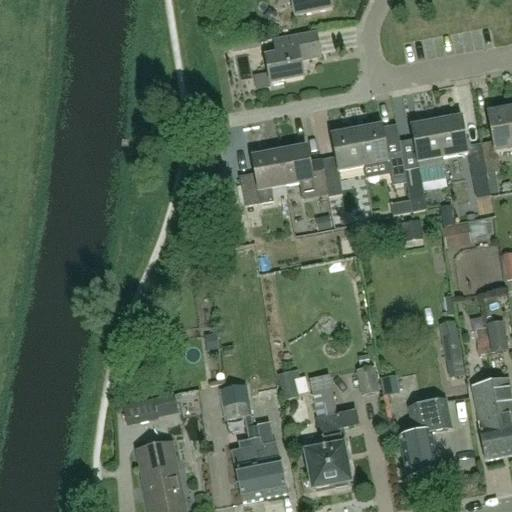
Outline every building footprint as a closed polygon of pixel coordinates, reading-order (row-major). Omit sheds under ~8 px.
[(278,0),(280,8),(292,5),(295,20),(333,12),(330,0),(278,0)] [(265,60),(271,87),(271,88),(304,81),(301,64),(321,60),(316,34),(274,42),(277,58),(265,60)] [(497,156),(511,152),(511,110),(488,115),(494,145),(481,147),(486,177),(500,174),(497,156)] [(469,157),(473,179),(486,177),(481,147),(468,150),(463,120),(436,125),(442,162),(444,161),(469,157)] [(445,169),(444,161),(442,162),(436,125),(411,130),(418,167),(427,166),(428,172),(445,169)] [(356,134),(363,171),(389,166),(394,188),(407,186),(405,175),(402,156),(388,159),(383,129),(356,134)] [(323,171),(327,195),(328,201),(343,198),(338,175),(363,171),(356,134),(331,138),(337,169),(323,171)] [(280,156),(286,190),(301,187),(303,200),(327,195),(323,171),(322,166),(311,168),(307,151),(280,156)] [(286,190),(280,156),(252,161),(255,178),(239,181),(245,211),(274,205),(272,193),(286,190)] [(405,175),(407,186),(413,216),(426,213),(419,172),(405,175)] [(491,200),(487,177),(473,179),(477,202),(491,200)] [(467,227),(442,231),(446,249),(470,244),(467,227)] [(457,324),(442,327),(447,364),(464,361),(460,337),(459,337),(457,324)] [(492,356),(508,353),(505,333),(497,334),(496,326),(488,328),(492,356)] [(488,330),(476,332),(481,357),(492,355),(488,330)] [(378,394),(374,370),(357,374),(362,398),(378,394)] [(499,445),(504,444),(508,460),(511,459),(511,393),(510,382),(490,386),(496,416),(493,416),(499,445)] [(487,464),(508,460),(504,444),(499,445),(493,416),(496,416),(490,386),(473,390),(480,424),(479,425),(481,433),(480,433),(487,464)] [(223,409),(248,404),(246,389),(220,394),(223,409)] [(331,390),(313,394),(318,422),(316,422),(323,452),(306,455),(314,491),(350,484),(340,432),(359,428),(356,414),(336,418),(331,390)] [(158,420),(178,415),(174,396),(153,400),(158,420)] [(417,438),(400,441),(408,480),(440,474),(432,435),(451,431),(446,403),(412,410),(417,438)] [(223,409),(226,423),(246,419),(251,444),(239,446),(241,453),(232,455),(236,472),(237,472),(244,507),(263,503),(258,461),(262,461),(257,441),(256,441),(253,430),(251,418),(248,404),(223,409)] [(258,461),(263,503),(288,497),(276,445),(262,448),(258,429),(253,430),(256,441),(257,441),(262,461),(258,461)] [(187,511),(173,447),(137,455),(149,511),(187,511)]
